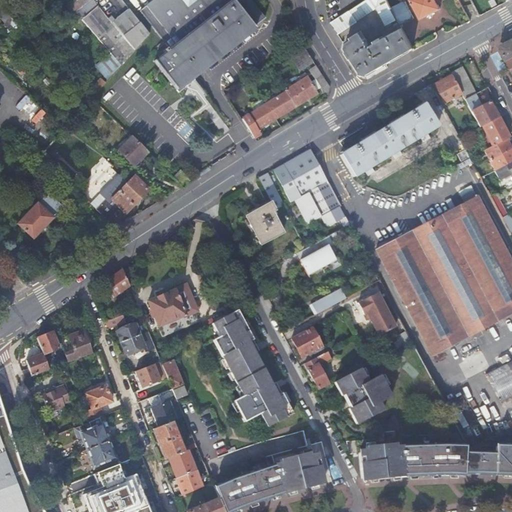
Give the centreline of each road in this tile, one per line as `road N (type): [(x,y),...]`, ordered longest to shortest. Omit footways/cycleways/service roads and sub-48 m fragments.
road 1 (residential): [(198,196),(364,511)]
road 2 (residential): [(169,511),(78,279)]
road 3 (tertiary): [(198,196),(356,101)]
road 4 (residential): [(58,511),(0,367)]
road 5 (tertiary): [(78,279),(198,196)]
road 6 (tertiary): [(356,101),(470,37)]
